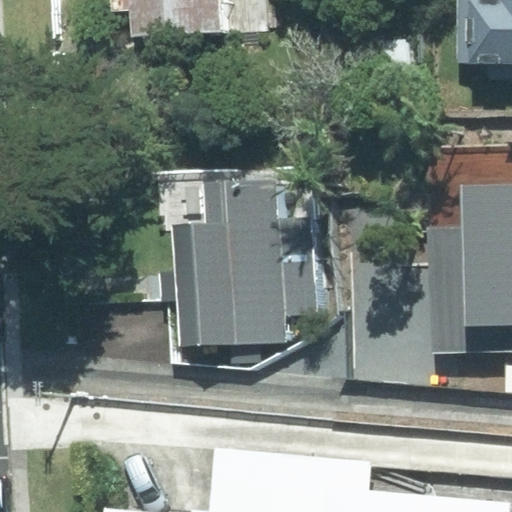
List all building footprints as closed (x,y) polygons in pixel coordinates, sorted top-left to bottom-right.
[(129,0),(133,45),(222,40),(220,0),(129,0)] [(511,0),(456,0),(455,75),(511,75),(511,0)] [(319,323),(313,223),(279,225),(277,187),(202,192),(204,229),(172,231),(179,355),(287,349),(285,325),(319,323)] [(511,194),(463,196),(464,233),(429,234),(430,265),(398,266),(397,219),(348,220),(352,378),(432,387),(432,362),(511,360),(511,194)] [(477,511),(371,503),(374,469),(215,455),(209,511),(147,511),(108,509),(107,511),(477,511)]
